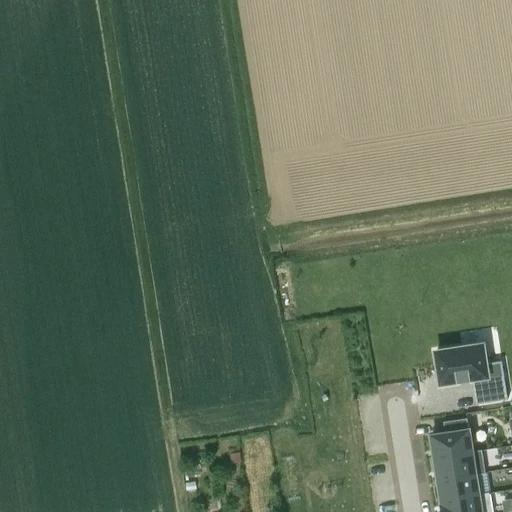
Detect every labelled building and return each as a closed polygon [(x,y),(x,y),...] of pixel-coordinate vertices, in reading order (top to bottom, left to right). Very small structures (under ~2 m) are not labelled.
[(489,357),(442,365),(447,395),(486,388),(489,403),(510,400),(506,373),(492,376),(489,357)] [(468,418),(444,422),(446,434),(469,430),(468,418)] [(446,434),(432,436),(435,458),(473,453),(469,430),(446,434)] [(229,455),(231,465),(242,463),(240,453),(229,455)] [(473,453),(435,458),(439,480),(476,474),(473,453)] [(476,474),(439,480),(442,501),(480,495),(476,474)] [(442,505),(441,505),(442,511),(482,511),(480,495),(442,501),(442,505)]
